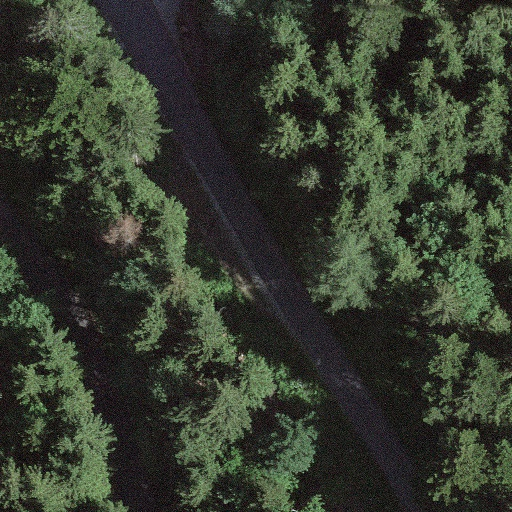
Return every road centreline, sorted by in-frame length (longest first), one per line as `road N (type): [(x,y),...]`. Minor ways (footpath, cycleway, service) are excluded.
road 1 (unclassified): [(432,511),(259,245),(129,0)]
road 2 (unclassified): [(0,213),(67,321),(141,511)]
